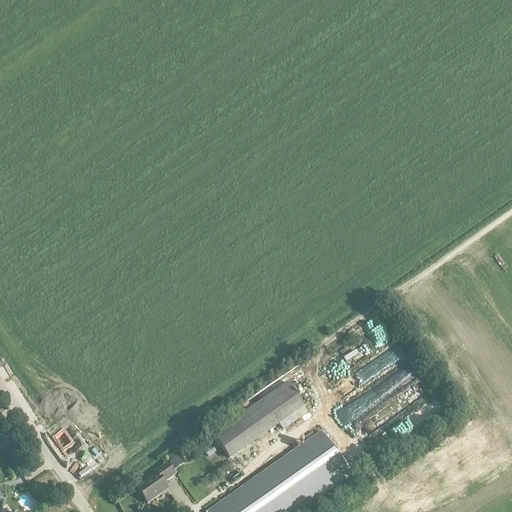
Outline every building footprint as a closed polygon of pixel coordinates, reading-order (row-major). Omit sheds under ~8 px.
[(344,386),(346,389),(377,373),(371,362),(347,374),(351,382),(344,386)] [(303,407),(287,384),(213,436),(229,459),(303,407)] [(402,440),(442,406),(434,396),(393,430),(402,440)] [(208,511),(299,511),(351,475),(321,433),(208,511)] [(63,450),(72,443),(67,436),(58,443),(63,450)] [(177,457),(169,462),(174,469),(182,464),(177,457)] [(175,475),(167,465),(155,473),(157,475),(137,489),(147,504),(158,497),(157,495),(167,488),(163,483),(175,475)]
